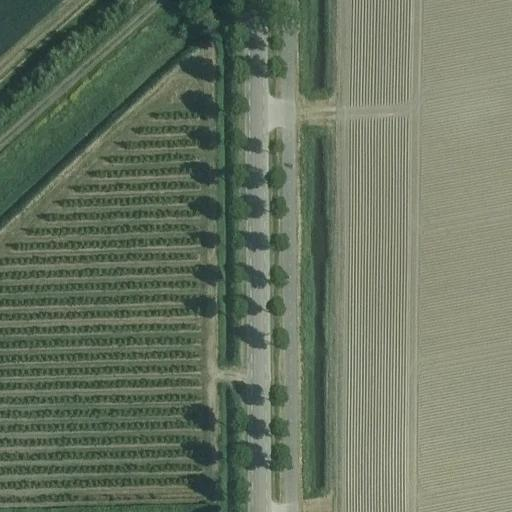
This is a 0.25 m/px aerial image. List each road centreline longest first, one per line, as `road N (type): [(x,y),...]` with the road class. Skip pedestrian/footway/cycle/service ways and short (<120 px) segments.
road 1 (tertiary): [(256,511),(250,0)]
road 2 (track): [(160,0),(0,149)]
